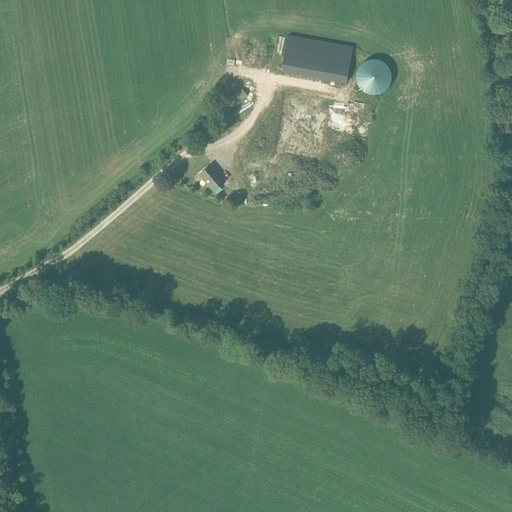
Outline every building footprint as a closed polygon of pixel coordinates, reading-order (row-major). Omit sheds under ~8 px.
[(345,83),(352,47),(289,36),(283,71),(345,83)] [(374,95),(377,94),(381,93),(383,92),(386,90),(388,87),(390,85),(391,82),(391,78),(391,75),(390,72),(389,69),(387,66),(385,64),(382,62),(379,61),(376,61),(373,61),(370,61),(367,62),(364,64),(362,66),(360,69),(358,72),(358,75),(357,78),(358,81),(359,84),(360,87),(363,90),(365,92),(368,93),(371,94),(374,95)] [(328,93),(328,84),(316,84),(316,93),(328,93)] [(233,107),(248,95),(243,89),(228,100),(233,107)] [(287,97),(277,150),(316,157),(326,103),(287,97)] [(272,159),(236,165),(240,186),(275,180),(272,159)] [(214,191),(225,182),(211,165),(200,174),(214,191)]
